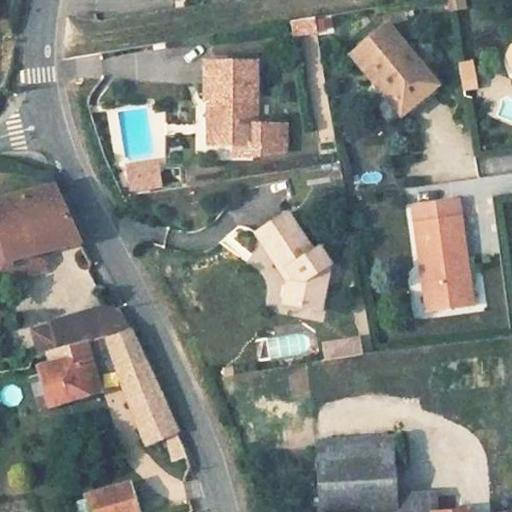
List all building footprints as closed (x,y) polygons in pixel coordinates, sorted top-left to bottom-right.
[(314,17),(293,20),(290,21),(293,36),(317,32),(314,17)] [(378,36),(353,73),(377,91),(382,85),(417,111),(440,79),(378,36)] [(459,62),(463,91),(479,89),(475,60),(459,62)] [(215,100),(215,144),(234,144),(235,156),(258,157),(285,150),(285,125),(255,124),(255,63),(209,62),(208,100),(215,100)] [(417,111),(382,85),(377,91),(413,117),(417,111)] [(213,159),(233,159),(233,146),(213,146),(213,159)] [(127,179),(130,198),(163,193),(159,173),(127,179)] [(30,254),(79,240),(53,188),(0,202),(0,239),(5,260),(30,254)] [(420,223),(427,289),(432,288),(434,308),(457,306),(469,304),(465,274),(470,274),(465,234),(462,235),(460,218),(458,202),(418,207),(420,223)] [(312,251),(288,214),(257,234),(276,265),(282,262),(293,277),(288,307),(317,311),(324,285),(317,272),(327,266),(316,249),(312,251)] [(10,279),(35,272),(30,254),(5,260),(10,279)] [(288,307),(293,277),(282,262),(276,265),(285,279),(280,305),(288,307)] [(474,304),(470,274),(465,274),(469,304),(474,304)] [(114,306),(51,324),(58,351),(128,330),(125,324),(119,310),(116,311),(114,306)] [(58,351),(52,353),(55,366),(39,370),(41,376),(48,401),(65,397),(96,388),(88,358),(96,355),(97,359),(111,356),(131,406),(159,395),(128,330),(58,351)] [(357,343),(332,346),(334,361),(359,357),(357,343)] [(332,346),(323,348),(326,363),(334,361),(332,346)] [(41,376),(32,379),(39,405),(41,411),(67,403),(65,397),(48,401),(41,376)] [(159,395),(131,406),(140,424),(167,413),(159,395)] [(167,413),(140,424),(149,444),(166,437),(173,461),(187,458),(167,413)] [(395,511),(392,452),(316,456),(318,511),(395,511)] [(137,511),(129,486),(86,498),(89,511),(137,511)] [(435,511),(435,495),(406,496),(407,511),(435,511)]
